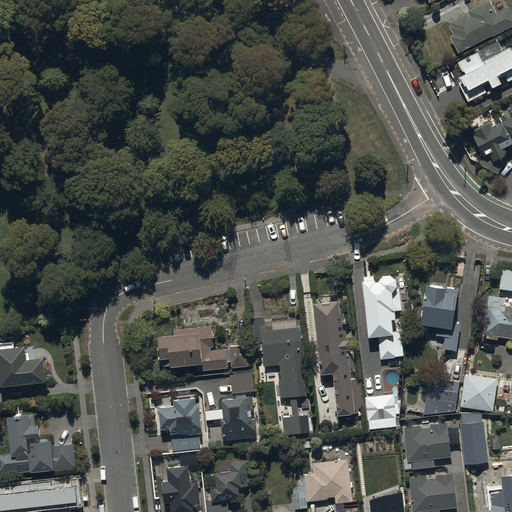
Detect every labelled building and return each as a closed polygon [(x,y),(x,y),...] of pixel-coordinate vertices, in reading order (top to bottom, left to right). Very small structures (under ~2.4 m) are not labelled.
[(449,38),(458,55),(491,38),(492,39),(511,27),(511,15),(508,8),(495,15),(489,2),(467,13),(467,15),(449,25),(451,28),(448,29),(452,36),(449,38)] [(477,55),(457,64),(462,74),(464,74),(465,77),(459,81),(460,84),(459,85),(468,104),(485,95),(482,88),(488,85),(492,92),(501,87),(497,80),(504,76),(508,84),(511,81),(511,50),(511,48),(503,52),(496,39),(486,44),(474,51),(477,55)] [(491,130),(488,125),(473,133),(474,137),(472,139),(484,159),(488,156),(493,165),(507,157),(504,152),(511,147),(511,112),(508,114),(511,119),(491,130)] [(511,270),(501,269),(498,291),(511,292),(511,270)] [(300,275),(302,293),(311,292),(310,274),(300,275)] [(353,291),(357,326),(384,323),(385,329),(403,327),(400,300),(398,301),(396,281),(377,283),(377,289),(353,291)] [(425,285),(420,325),(435,327),(434,334),(444,336),(442,348),(455,350),(459,323),(452,322),(457,288),(445,286),(445,287),(425,285)] [(511,307),(504,307),(505,298),(488,296),(482,335),(485,335),(485,338),(497,340),(497,337),(510,339),(510,342),(511,342),(511,307)] [(347,354),(350,353),(349,343),(347,343),(344,316),(339,317),(338,304),(313,306),(320,377),(331,376),(336,419),(354,417),(354,416),(357,415),(358,418),(363,417),(360,380),(350,381),(347,354)] [(271,319),(264,320),(264,318),(250,319),(253,339),(260,339),(263,368),(279,367),(281,384),(278,384),(280,400),(290,399),(291,417),(283,418),(285,436),(309,434),(308,417),(298,418),(296,398),(306,397),(299,330),(295,330),(294,320),(271,322),(271,319)] [(172,337),(157,338),(160,368),(168,367),(168,370),(196,367),(196,371),(225,368),(225,363),(230,362),(230,367),(249,365),(247,344),(227,345),(228,348),(209,350),(208,346),(213,346),(211,326),(171,330),(172,337)] [(2,387),(48,382),(45,357),(29,359),(27,345),(15,347),(15,341),(0,342),(0,384),(2,384),(2,387)] [(383,343),(381,365),(390,366),(390,375),(382,374),(381,382),(391,382),(392,375),(403,375),(405,344),(383,343)] [(476,343),(475,352),(500,356),(502,347),(476,343)] [(252,374),(230,376),(233,396),(234,396),(235,401),(221,403),(223,422),(220,422),(223,443),(258,439),(253,398),(247,398),(246,394),(254,393),(252,374)] [(497,380),(464,375),(459,411),(464,412),(465,409),(492,414),(497,380)] [(456,412),(459,383),(427,378),(422,416),(456,412)] [(174,407),(159,408),(160,430),(170,430),(170,435),(172,435),(173,451),(200,449),(199,433),(201,433),(199,404),(195,404),(194,399),(174,400),(174,407)] [(0,452),(0,474),(32,471),(32,473),(56,470),(57,471),(77,469),(75,444),(54,446),(53,441),(42,442),(40,425),(36,425),(35,413),(23,415),(9,417),(13,451),(0,452)] [(496,440),(494,416),(488,417),(488,415),(459,419),(464,460),(484,457),(484,450),(492,449),(491,440),(496,440)] [(412,470),(412,471),(434,469),(434,461),(451,459),(450,446),(460,445),(458,429),(447,430),(447,425),(430,426),(430,429),(420,430),(420,427),(403,429),(407,464),(404,465),(405,471),(412,470)] [(312,475),(305,476),(308,503),(327,501),(327,500),(334,499),(335,506),(353,504),(347,460),(311,464),(312,475)] [(245,463),(230,464),(231,475),(215,476),(217,490),(211,491),(211,501),(207,502),(207,509),(206,509),(206,511),(228,511),(228,502),(240,501),(239,490),(247,489),(245,463)] [(188,467),(167,469),(168,482),(162,483),(164,504),(171,503),(171,511),(202,511),(202,508),(204,508),(202,494),(199,495),(198,482),(190,483),(188,467)] [(357,473),(358,489),(370,488),(369,472),(357,473)] [(511,511),(511,473),(507,473),(508,480),(502,480),(502,474),(489,475),(490,493),(489,493),(490,511),(511,511)] [(439,511),(456,510),(452,475),(436,477),(436,480),(426,481),(426,479),(409,481),(412,511),(439,511)] [(402,511),(402,503),(401,503),(399,482),(384,483),(386,505),(368,506),(368,511),(402,511)] [(292,489),(294,511),(307,510),(305,488),(292,489)] [(68,511),(66,491),(46,493),(46,491),(32,492),(31,489),(15,491),(16,511),(68,511)]
